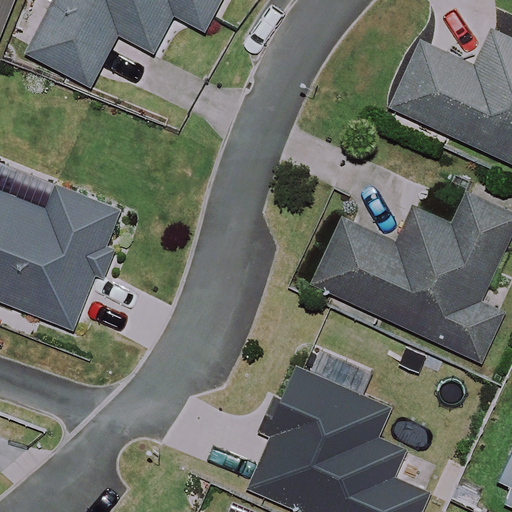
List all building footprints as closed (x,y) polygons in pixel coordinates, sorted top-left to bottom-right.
[(0,0),(0,46),(20,0),(0,0)] [(58,0),(32,54),(94,84),(118,36),(156,55),(176,14),(209,30),(223,0),(58,0)] [(511,29),(498,23),(478,68),(422,44),(394,108),(511,160),(511,29)] [(123,212),(62,187),(51,214),(0,192),(0,298),(75,329),(123,212)] [(511,228),(511,213),(464,193),(460,201),(427,187),(402,245),(343,220),(314,286),(480,357),(499,312),(480,303),(511,228)] [(389,408),(297,368),(266,439),(273,442),(253,488),(307,511),(419,511),(428,493),(396,479),(407,452),(376,438),(389,408)] [(511,452),(498,484),(511,490),(511,452)]
